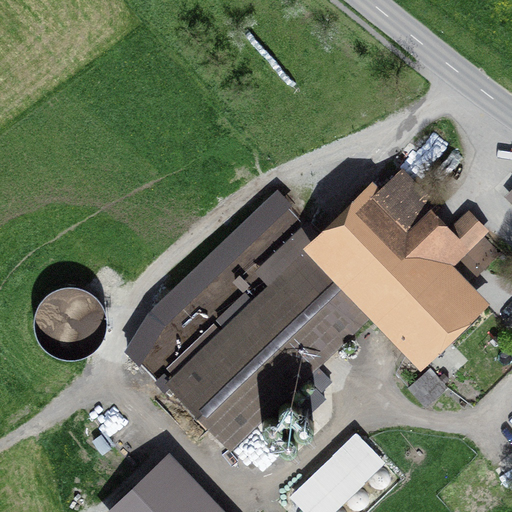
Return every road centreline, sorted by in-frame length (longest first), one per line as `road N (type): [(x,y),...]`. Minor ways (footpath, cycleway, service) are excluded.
road 1 (track): [(282,256),(0,439)]
road 2 (tertiary): [(367,0),(511,112)]
road 3 (unknown): [(511,155),(473,180),(469,195),(511,236)]
